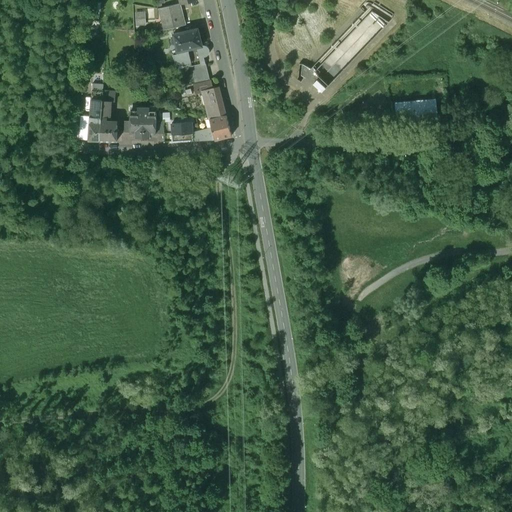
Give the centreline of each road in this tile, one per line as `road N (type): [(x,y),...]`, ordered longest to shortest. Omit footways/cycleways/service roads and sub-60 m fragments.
road 1 (track): [(0,430),(192,410),(217,394),(233,344),(216,183),(238,146)]
road 2 (tertiary): [(296,511),(294,410),(248,144)]
road 3 (unclassified): [(248,144),(435,143),(511,132)]
road 4 (track): [(74,149),(33,150),(24,132),(26,0)]
road 5 (residential): [(238,146),(74,149)]
road 6 (residential): [(238,146),(208,0)]
road 7 (tertiary): [(248,144),(226,0)]
